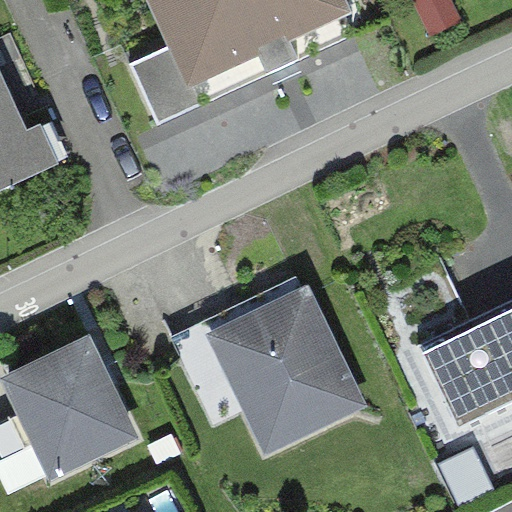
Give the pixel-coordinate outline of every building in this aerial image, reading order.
[(341,0),(152,0),(174,46),(132,65),(159,125),(357,35),(341,0)] [(458,23),(447,0),(417,0),(434,34),(458,23)] [(0,190),(47,169),(0,65),(0,190)] [(307,297),(218,339),(270,447),(359,405),(307,297)] [(511,302),(420,347),(449,408),(476,395),(487,418),(511,406),(511,302)] [(88,346),(11,383),(56,473),(131,438),(88,346)] [(183,455),(175,438),(152,450),(159,466),(183,455)]
